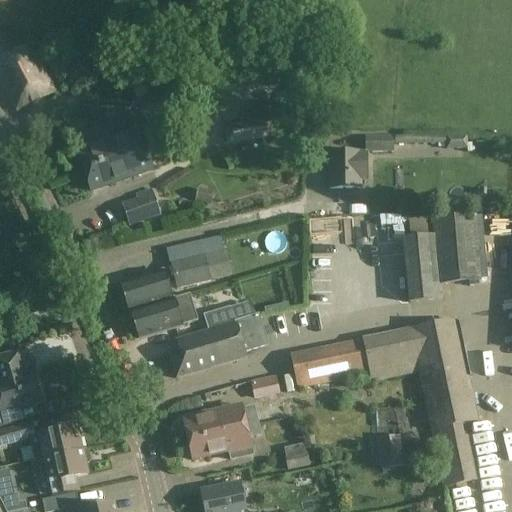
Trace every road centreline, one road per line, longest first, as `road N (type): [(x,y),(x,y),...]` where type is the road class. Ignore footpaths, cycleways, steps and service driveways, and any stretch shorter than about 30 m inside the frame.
road 1 (secondary): [(159,511),(110,344),(0,110)]
road 2 (unknown): [(128,394),(235,368),(327,329),(501,309)]
